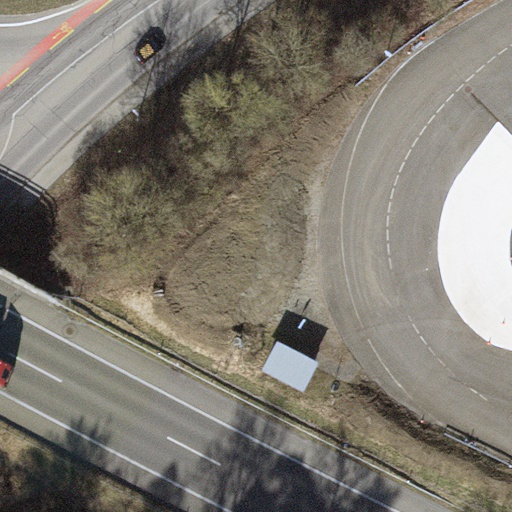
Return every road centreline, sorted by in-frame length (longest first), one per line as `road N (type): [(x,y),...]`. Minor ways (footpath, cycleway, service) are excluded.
road 1 (trunk): [(0,344),(317,511)]
road 2 (primary): [(36,108),(174,0)]
